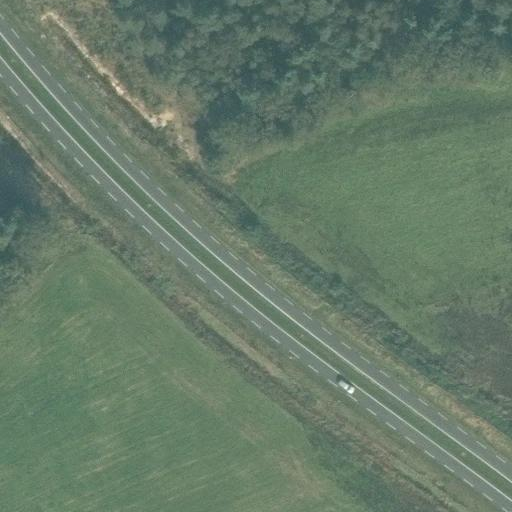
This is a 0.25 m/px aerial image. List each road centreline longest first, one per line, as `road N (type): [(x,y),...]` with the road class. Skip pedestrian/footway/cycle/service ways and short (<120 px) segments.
road 1 (primary): [(511,476),(201,236),(0,25)]
road 2 (primary): [(0,65),(83,162),(183,256),(511,509)]
